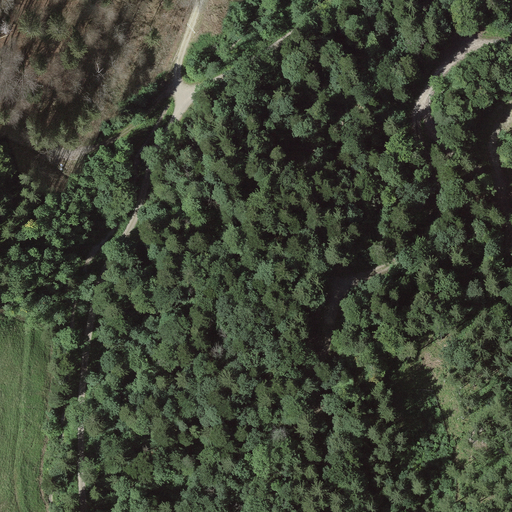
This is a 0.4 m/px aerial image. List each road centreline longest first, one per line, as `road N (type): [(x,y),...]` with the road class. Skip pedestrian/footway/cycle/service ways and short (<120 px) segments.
road 1 (track): [(511,35),(454,53),(433,73),(414,104),(414,130),(440,212),(422,241),(349,287),(335,308),(321,370),(332,511)]
road 2 (track): [(85,511),(80,441),(88,350),(184,93)]
road 3 (track): [(165,90),(121,138),(70,154),(0,125)]
road 4 (track): [(184,93),(332,0)]
